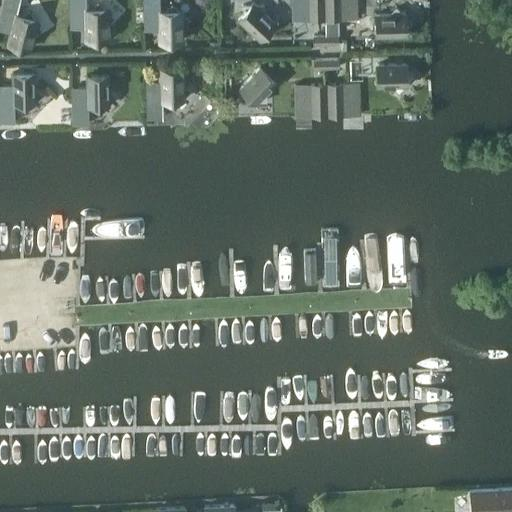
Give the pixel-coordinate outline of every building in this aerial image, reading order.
[(19,0),(2,0),(0,11),(0,27),(11,30),(8,42),(29,47),(33,32),(40,28),(36,21),(36,18),(33,17),(29,11),(22,15),(16,13),(19,0)] [(85,0),(69,0),(70,26),(85,26),(85,38),(107,37),(107,22),(113,16),(107,10),(106,7),(104,8),(98,2),(92,8),(86,8),(85,0)] [(159,0),(143,0),(144,28),(159,28),(159,40),(181,39),(181,24),(187,18),(181,12),(181,10),(178,10),(172,4),(167,10),(160,10),(159,0)] [(323,20),(322,0),(290,0),(291,21),(323,20)] [(354,0),(322,0),(323,20),(355,20),(354,0)] [(243,13),(238,19),(258,38),(264,32),(271,23),(262,14),(262,6),(253,6),(251,4),(249,6),(242,6),(243,13)] [(388,15),(375,16),(376,37),(404,37),(403,30),(409,24),(403,18),(403,15),(400,15),(394,9),(388,15)] [(324,45),(324,37),(312,37),(312,45),(324,45)] [(336,37),(324,37),(324,45),(336,45),(336,37)] [(336,60),(324,61),(325,69),(337,68),(336,60)] [(325,69),(324,61),(312,61),(312,69),(325,69)] [(404,65),(376,65),(377,87),(390,87),(396,93),(402,87),(405,87),(405,84),(410,78),(404,72),(404,65)] [(182,67),(160,68),(161,80),(146,81),(147,117),(163,116),(162,98),(169,98),(175,103),(180,97),(183,97),(183,94),(189,88),(183,82),(182,67)] [(34,71),(12,72),(13,84),(0,84),(0,120),(15,120),(14,101),(21,101),(27,107),(32,101),(35,101),(35,98),(40,92),(35,86),(34,71)] [(273,84),(259,71),(239,91),(243,94),(243,102),(251,102),(254,104),(256,102),(264,102),(264,94),(273,84)] [(108,73),(86,74),(87,86),(72,86),(73,122),(89,122),(88,104),(95,103),(101,109),(107,103),(109,103),(109,100),(115,94),(109,88),(108,73)] [(357,84),(325,85),(326,117),(358,116),(357,84)] [(325,85),(293,86),(293,117),(326,117),(325,85)] [(511,511),(511,485),(468,487),(469,511),(511,511)]
